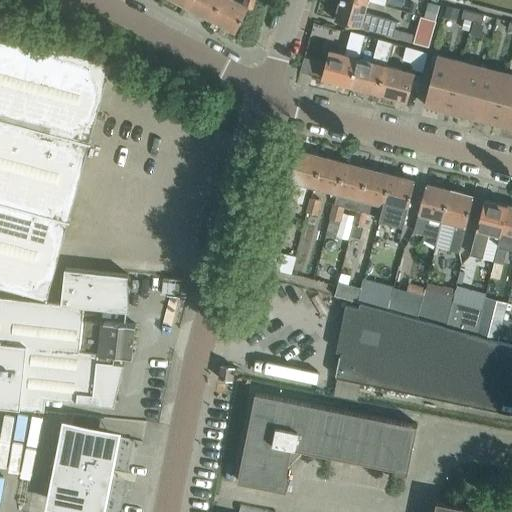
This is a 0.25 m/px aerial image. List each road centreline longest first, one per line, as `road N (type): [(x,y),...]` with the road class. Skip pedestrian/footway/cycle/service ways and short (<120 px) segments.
road 1 (unclassified): [(166,511),(200,344),(269,93)]
road 2 (residential): [(511,167),(336,123),(269,93)]
road 3 (residential): [(269,93),(94,0)]
